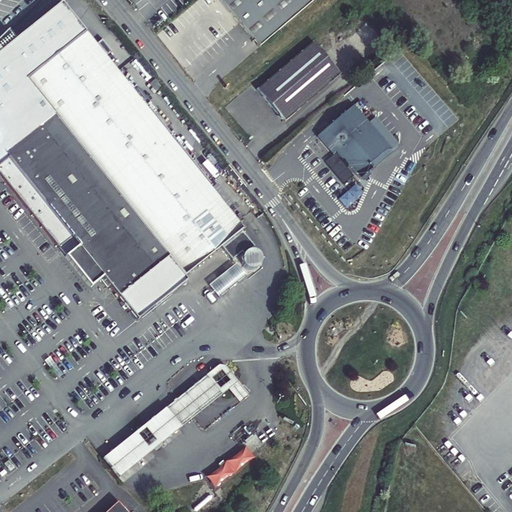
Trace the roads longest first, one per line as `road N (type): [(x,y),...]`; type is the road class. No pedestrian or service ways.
road 1 (tertiary): [(108,0),(272,204)]
road 2 (primary): [(511,106),(436,231),(379,289)]
road 3 (primary): [(424,331),(444,269),(511,143)]
road 4 (primary): [(319,391),(310,449),(277,511)]
road 5 (tertiary): [(272,204),(303,270),(312,318)]
road 6 (primary): [(302,511),(370,411)]
